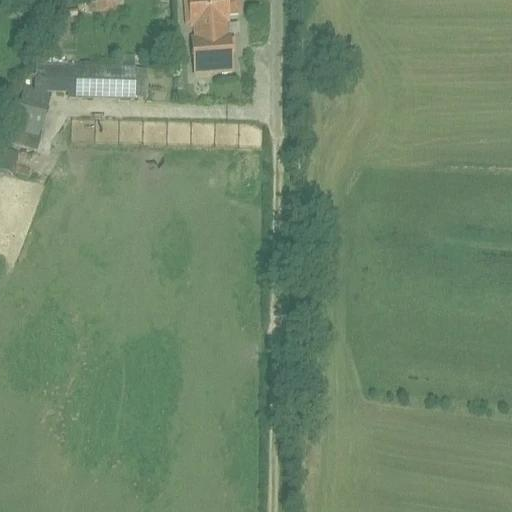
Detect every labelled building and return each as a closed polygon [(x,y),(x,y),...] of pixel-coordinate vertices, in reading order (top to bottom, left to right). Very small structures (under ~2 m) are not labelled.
[(82,0),(84,15),(116,13),(115,0),(82,0)] [(226,18),(236,17),(238,12),(238,5),(235,1),(225,2),(224,0),(187,0),(190,30),(194,30),(195,41),(190,41),(193,77),(230,74),(229,55),(230,55),(233,51),(232,45),(229,42),(228,42),(228,39),(225,39),(224,27),(227,27),(226,18)] [(69,71),(68,100),(133,101),(133,72),(69,71)] [(13,134),(38,141),(49,97),(24,91),(13,134)] [(41,151),(43,142),(17,137),(16,146),(41,151)]
